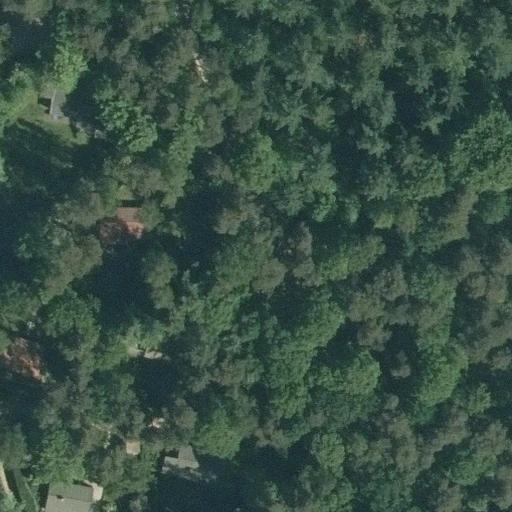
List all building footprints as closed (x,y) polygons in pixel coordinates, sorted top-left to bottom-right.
[(80,102),(82,84),(45,79),(43,91),(52,93),(50,108),(77,112),(76,121),(96,123),(95,131),(107,133),(109,116),(98,115),(99,105),(80,102)] [(98,226),(98,243),(126,242),(126,236),(152,237),(152,206),(126,206),(100,206),(100,189),(84,189),(85,208),(83,208),(84,225),(98,226)] [(107,312),(105,301),(93,304),(95,314),(107,312)] [(121,347),(172,361),(180,332),(153,324),(129,317),(121,347)] [(1,330),(0,334),(0,356),(9,359),(8,367),(38,376),(46,342),(1,330)] [(82,355),(90,350),(83,340),(75,345),(82,355)] [(161,471),(213,481),(221,451),(182,441),(179,453),(166,450),(161,471)] [(43,511),(46,511),(87,511),(92,486),(49,478),(43,511)]
